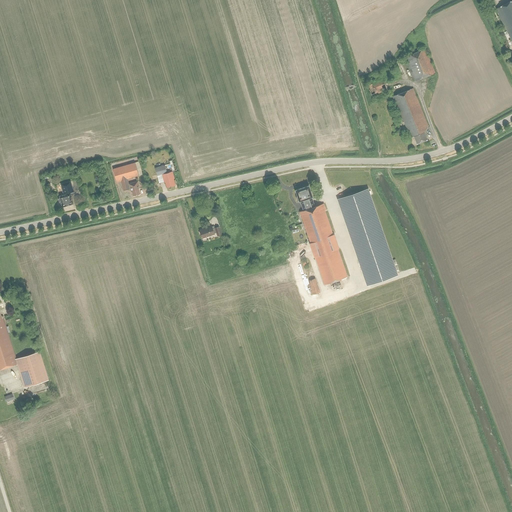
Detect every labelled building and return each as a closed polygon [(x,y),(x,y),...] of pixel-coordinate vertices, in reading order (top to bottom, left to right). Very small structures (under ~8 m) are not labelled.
[(511,0),(496,8),(511,40),(511,42),(511,0)] [(415,81),(434,74),(425,49),(405,57),(415,81)] [(373,97),(387,91),(383,81),(368,87),(373,97)] [(424,132),(427,127),(412,89),(392,97),(402,122),(403,122),(406,131),(408,130),(410,138),(413,136),(416,144),(427,140),(424,132)] [(138,162),(128,165),(113,169),(117,182),(121,181),(123,191),(130,189),(131,192),(132,192),(133,196),(140,194),(139,189),(140,189),(138,182),(129,184),(127,179),(142,175),(138,162)] [(167,188),(174,186),(173,180),(174,180),(172,172),(167,174),(165,166),(155,169),(157,176),(162,175),(164,183),(165,182),(167,188)] [(70,194),(73,193),(70,182),(60,185),(63,195),(59,197),(60,199),(58,200),(59,203),(61,203),(62,207),(73,204),(70,194)] [(324,285),(348,277),(325,211),(326,210),(324,204),(315,207),(312,197),(313,197),(309,185),(295,190),(297,196),(297,198),(298,201),(300,201),(304,211),(300,212),(324,285)] [(368,191),(341,200),(368,283),(395,274),(368,191)] [(218,236),(222,235),(219,226),(215,228),(213,229),(212,226),(200,230),(202,239),(215,234),(215,233),(217,232),(218,236)] [(316,278),(308,281),(313,295),(320,292),(316,278)] [(8,326),(7,327),(3,316),(1,316),(0,311),(0,370),(18,365),(8,333),(10,332),(8,326)] [(25,389),(49,381),(40,353),(17,360),(25,389)]
